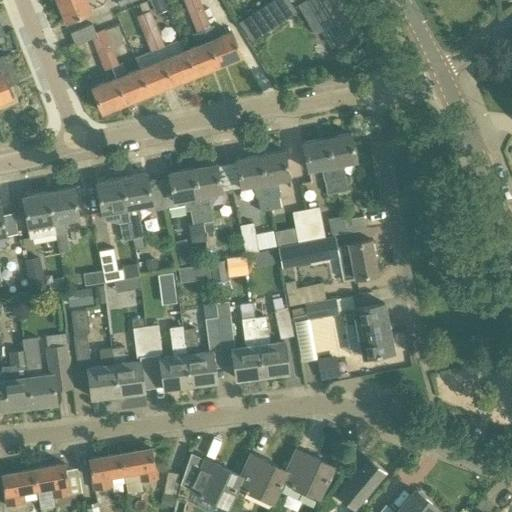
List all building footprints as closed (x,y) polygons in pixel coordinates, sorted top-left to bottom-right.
[(52,0),(60,21),(89,11),(84,0),(52,0)] [(103,0),(109,13),(140,0),(103,0)] [(288,0),(271,0),(238,23),(251,42),(296,12),(288,0)] [(331,45),(359,29),(341,0),(306,0),(305,1),(311,11),(306,14),(317,33),(322,31),(331,45)] [(139,12),(142,19),(153,14),(150,7),(139,12)] [(196,20),(211,55),(234,46),(220,11),(196,20)] [(130,24),(142,19),(139,12),(127,17),(130,24)] [(187,65),(211,55),(196,20),(173,30),(187,65)] [(115,22),(105,25),(107,33),(118,29),(115,22)] [(164,74),(187,65),(173,30),(150,39),(164,74)] [(141,84),(164,74),(150,39),(127,49),(141,84)] [(116,94),(141,84),(127,49),(102,59),(116,94)] [(0,102),(12,98),(7,84),(17,79),(7,54),(0,57),(0,102)] [(326,138),(337,192),(347,190),(342,163),(356,161),(350,133),(326,138)] [(327,194),(337,192),(326,138),(302,143),(307,170),(322,167),(327,194)] [(259,155),(270,209),(281,207),(278,194),(279,194),(277,180),(289,178),(284,150),(259,155)] [(260,211),(270,209),(259,155),(235,160),(240,187),(253,185),(255,198),(257,197),(260,211)] [(192,168),(202,222),(212,220),(208,194),(232,189),(228,172),(218,174),(216,163),(192,168)] [(193,224),(202,222),(192,168),(167,173),(169,182),(160,184),(165,208),(185,204),(186,211),(190,210),(193,224)] [(132,238),(134,245),(135,250),(143,248),(140,237),(143,236),(140,220),(141,219),(138,206),(152,204),(146,173),(121,178),(129,221),(132,238)] [(122,240),(132,238),(129,221),(121,178),(95,182),(101,213),(102,213),(104,220),(119,223),(122,240)] [(53,223),(54,222),(79,218),(73,187),(47,192),(53,223)] [(56,233),(54,222),(53,223),(47,192),(22,196),(30,238),(56,233)] [(0,237),(17,234),(13,212),(2,214),(1,213),(0,205),(0,237)] [(305,209),(311,239),(325,237),(319,207),(305,209)] [(298,242),(311,239),(305,209),(292,212),(298,242)] [(345,232),(365,229),(363,216),(343,219),(345,232)] [(245,253),(258,251),(253,222),(240,224),(245,253)] [(59,252),(69,250),(66,232),(56,234),(59,252)] [(336,246),(334,236),(314,240),(318,260),(338,256),(343,281),(378,274),(371,239),(336,246)] [(190,261),(185,238),(174,241),(179,264),(190,261)] [(117,269),(113,248),(98,251),(104,282),(124,278),(122,268),(117,269)] [(39,257),(24,260),(29,290),(45,288),(39,257)] [(158,270),(156,258),(144,260),(146,272),(158,270)] [(224,260),(211,262),(211,264),(213,280),(227,278),(224,260)] [(208,263),(193,266),(195,280),(210,278),(208,263)] [(99,269),(82,271),(84,283),(101,280),(99,269)] [(174,288),(172,273),(157,275),(159,290),(174,288)] [(289,306),(325,299),(322,283),(296,288),(294,280),(284,282),(289,306)] [(70,306),(93,302),(91,287),(68,291),(70,306)] [(294,322),(338,314),(335,298),(305,304),(306,307),(291,309),(294,322)] [(252,300),(238,302),(240,316),(254,315),(252,300)] [(217,317),(221,346),(234,344),(230,316),(229,301),(215,302),(217,317)] [(393,352),(384,303),(341,311),(343,325),(352,323),(354,334),(357,333),(362,358),(393,352)] [(281,338),(293,335),(287,307),(275,309),(281,338)] [(71,311),(77,365),(89,363),(86,335),(89,331),(86,309),(71,311)] [(254,317),(261,375),(288,372),(284,341),(270,343),(268,327),(267,327),(266,315),(254,317)] [(149,355),(146,326),(143,326),(142,317),(132,319),(136,357),(149,355)] [(209,347),(221,346),(217,317),(205,318),(209,347)] [(235,379),(261,375),(254,317),(243,318),(246,346),(231,348),(235,379)] [(146,326),(149,355),(162,354),(158,324),(146,326)] [(183,329),(182,325),(170,327),(173,356),(159,358),(163,388),(189,385),(185,354),(183,329)] [(185,354),(189,385),(216,381),(212,351),(198,352),(195,328),(183,329),(185,354)] [(407,328),(391,330),(392,343),(408,341),(407,328)] [(36,336),(22,338),(23,349),(24,349),(26,364),(36,363),(40,362),(36,336)] [(48,370),(69,367),(67,344),(45,347),(48,370)] [(113,363),(117,394),(143,391),(140,360),(126,362),(124,346),(111,348),(113,363)] [(90,397),(117,394),(113,363),(111,348),(100,349),(102,365),(87,367),(90,397)] [(31,405),(26,364),(24,349),(23,349),(9,351),(11,367),(15,366),(17,378),(5,380),(8,408),(31,405)] [(336,355),(316,359),(320,380),(340,376),(336,355)] [(26,364),(31,405),(56,402),(52,374),(38,375),(36,363),(26,364)] [(0,409),(8,408),(5,380),(0,380),(0,409)] [(120,454),(123,473),(123,472),(127,493),(142,491),(141,482),(157,479),(152,448),(120,454)] [(297,501),(313,508),(332,466),(296,449),(285,471),(287,471),(283,480),(302,489),(297,501)] [(109,475),(123,473),(120,454),(87,459),(93,490),(111,487),(109,475)] [(287,471),(285,471),(250,454),(240,476),(241,476),(237,485),(272,501),(282,480),(283,480),(287,471)] [(353,510),(385,472),(373,462),(367,458),(336,495),(353,510)] [(241,476),(240,476),(204,459),(190,490),(227,507),(237,485),(241,476)] [(32,469),(36,488),(50,486),(52,498),(70,495),(65,464),(32,469)] [(21,491),(36,488),(32,469),(0,475),(4,494),(6,506),(24,503),(21,491)] [(440,511),(414,490),(395,511),(394,511),(386,505),(379,511),(440,511)] [(87,511),(98,511),(97,502),(86,504),(87,511)]
